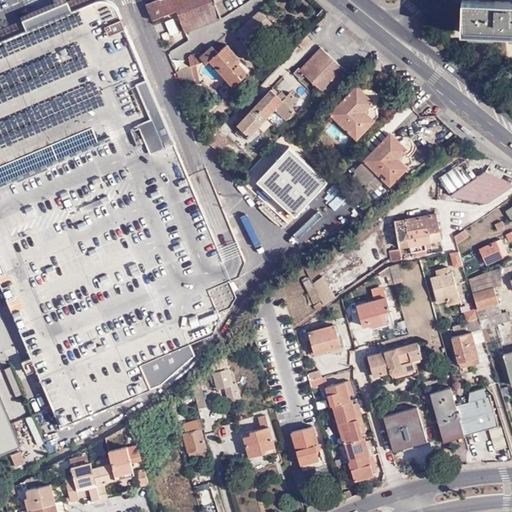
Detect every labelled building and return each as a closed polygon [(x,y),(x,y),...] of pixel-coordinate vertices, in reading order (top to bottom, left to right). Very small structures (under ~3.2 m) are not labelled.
[(225,22),(215,0),(161,0),(148,6),(155,21),(176,13),(187,37),(225,22)] [(511,0),(460,0),(460,26),(511,28),(511,0)] [(74,13),(69,4),(24,23),(29,35),(0,47),(0,284),(8,304),(61,429),(153,390),(143,366),(190,346),(212,337),(220,319),(218,312),(231,308),(234,301),(227,283),(240,278),(247,262),(208,170),(190,178),(117,8),(109,2),(98,3),(74,13)] [(261,11),(238,31),(250,45),(272,24),(261,11)] [(307,35),(299,44),(304,49),(313,39),(307,35)] [(238,73),(243,78),(252,69),(227,43),(218,51),(211,45),(200,56),(189,60),(191,66),(203,63),(206,65),(210,62),(229,81),(238,73)] [(312,81),(333,58),(319,46),(306,60),(303,57),(299,62),(302,64),(298,68),(296,67),(293,70),(301,77),(303,74),(312,81)] [(343,67),(333,58),(312,81),(322,90),(343,67)] [(185,85),(195,84),(200,83),(196,68),(192,69),(191,68),(179,73),(185,85)] [(177,74),(184,89),(195,84),(185,85),(179,73),(177,74)] [(234,86),(243,78),(238,73),(229,81),(234,86)] [(356,84),(351,89),(359,96),(364,91),(356,84)] [(271,88),(254,107),(259,111),(276,93),(271,88)] [(359,96),(351,89),(330,114),(357,139),(375,121),(368,114),(378,103),(378,102),(379,101),(379,99),(379,97),(378,96),(377,94),(377,93),(376,92),(374,91),(373,90),(371,90),(370,90),(368,89),(367,90),(365,90),(364,91),(359,96)] [(248,112),(243,118),(237,125),(250,137),(275,109),(286,119),(295,111),(290,106),(297,98),(288,90),(281,98),(276,93),(259,111),(254,107),(248,112)] [(240,115),(243,118),(248,112),(246,110),(240,115)] [(282,124),(286,119),(275,112),(271,117),(282,124)] [(391,130),(387,136),(394,143),(399,137),(391,130)] [(227,140),(220,133),(216,137),(210,143),(217,150),(227,140)] [(394,143),(387,136),(364,160),(391,185),(409,167),(403,161),(410,153),(412,152),(413,151),(414,149),(414,147),(415,145),(414,143),(414,141),(413,139),(412,138),(410,137),(409,136),(407,136),(404,135),(403,135),(401,136),(399,137),(394,143)] [(316,139),(311,145),(320,154),(324,150),(318,143),(319,141),(316,139)] [(320,154),(311,145),(307,148),(317,157),(320,154)] [(288,154),(290,158),(293,164),(303,159),(298,149),(288,154)] [(306,166),(303,159),(293,164),(290,158),(281,163),(275,163),(268,155),(256,168),(276,187),(282,181),(290,188),(297,181),(294,178),(306,166)] [(439,179),(451,195),(477,177),(465,160),(439,179)] [(309,170),(306,166),(294,178),(297,181),(309,170)] [(487,203),(511,186),(511,183),(486,170),(477,177),(451,195),(487,203)] [(268,189),(263,194),(273,203),(275,201),(269,195),(271,193),(268,189)] [(272,204),(273,203),(263,194),(262,195),(260,197),(270,207),(272,204)] [(410,246),(427,243),(441,240),(438,215),(408,221),(395,224),(396,226),(400,248),(410,246)] [(496,231),(503,228),(501,222),(493,226),(496,231)] [(400,248),(396,226),(389,227),(386,233),(389,250),(400,248)] [(302,266),(308,277),(355,241),(348,230),(302,266)] [(467,239),(464,230),(455,236),(457,245),(467,239)] [(484,262),(506,252),(499,238),(478,248),(484,262)] [(427,243),(410,246),(412,258),(430,255),(427,243)] [(389,250),(392,262),(403,260),(400,248),(389,250)] [(461,256),(459,252),(450,254),(453,267),(463,264),(461,256)] [(383,285),(404,279),(399,263),(379,269),(383,285)] [(435,271),(436,275),(450,271),(449,267),(435,271)] [(478,317),(482,328),(482,330),(493,327),(492,324),(511,317),(509,309),(503,311),(495,285),(502,283),(503,267),(470,280),(478,310),(476,310),(478,315),(478,317)] [(451,271),(450,271),(436,275),(430,277),(437,301),(446,299),(447,303),(460,300),(451,271)] [(325,305),(337,297),(329,285),(321,274),(311,281),(314,287),(321,299),(325,305)] [(311,281),(308,277),(302,280),(306,290),(314,287),(311,281)] [(370,290),(373,299),(386,296),(382,286),(370,290)] [(321,299),(314,287),(306,290),(313,304),(321,299)] [(386,296),(373,299),(357,304),(363,325),(373,323),(373,324),(387,319),(384,309),(390,307),(386,296)] [(317,311),(324,306),(321,301),(314,306),(317,311)] [(466,320),(478,315),(476,310),(475,306),(463,310),(466,320)] [(473,332),(482,328),(478,317),(465,321),(467,326),(468,330),(472,330),(473,332)] [(308,330),(314,351),(329,346),(329,344),(339,341),(334,322),(308,330)] [(468,330),(467,326),(457,329),(458,334),(468,330)] [(482,328),(473,332),(476,342),(486,340),(482,330),(482,328)] [(461,361),(479,355),(476,342),(473,332),(472,330),(468,330),(458,334),(453,335),(461,361)] [(412,343),(418,362),(423,360),(417,341),(412,343)] [(412,342),(367,356),(373,375),(390,369),(394,380),(421,372),(418,362),(412,343),(412,342)] [(195,357),(190,346),(143,366),(153,390),(163,387),(195,357)] [(511,384),(511,351),(503,354),(511,385),(511,384)] [(481,360),(479,355),(461,361),(462,366),(481,360)] [(230,386),(231,386),(222,357),(208,370),(215,391),(230,386)] [(319,370),(307,374),(309,381),(321,377),(319,370)] [(309,381),(307,374),(300,376),(304,390),(311,388),(309,381)] [(323,385),(321,377),(309,381),(311,388),(323,385)] [(346,389),(350,387),(348,379),(323,387),(329,405),(331,404),(342,442),(344,442),(348,461),(347,462),(353,480),(372,475),(371,470),(369,465),(374,464),(371,456),(373,455),(371,445),(367,447),(365,441),(364,436),(362,437),(361,432),(364,431),(359,410),(355,411),(353,403),(351,400),(350,400),(348,394),(346,389)] [(230,386),(216,391),(218,399),(233,395),(230,386)] [(430,392),(442,435),(463,429),(456,405),(451,386),(430,392)] [(462,404),(470,434),(491,429),(498,427),(489,396),(487,397),(485,388),(470,393),(469,402),(462,404)] [(191,393),(196,410),(206,406),(201,390),(191,393)] [(186,394),(176,401),(179,406),(189,399),(186,394)] [(0,397),(0,455),(21,446),(0,397)] [(465,436),(470,434),(462,404),(456,405),(463,429),(465,434),(465,436)] [(393,449),(427,439),(417,405),(383,415),(393,449)] [(259,416),(263,427),(270,425),(267,414),(259,416)] [(136,435),(158,428),(154,417),(143,422),(145,426),(134,429),(136,435)] [(183,434),(180,434),(184,445),(186,452),(204,447),(197,420),(180,426),(183,434)] [(300,464),(319,457),(315,443),(318,442),(311,424),(290,430),(300,464)] [(270,425),(263,427),(251,431),(252,434),(245,436),(251,456),(266,451),(265,448),(276,444),(270,425)] [(501,426),(498,427),(491,429),(497,451),(508,448),(501,426)] [(163,427),(158,428),(136,435),(135,436),(138,446),(166,436),(163,427)] [(465,434),(463,429),(442,435),(444,441),(465,434)] [(180,434),(175,436),(178,447),(184,445),(180,434)] [(115,475),(117,480),(128,477),(126,471),(133,469),(132,464),(140,461),(134,445),(127,447),(127,445),(108,450),(109,454),(111,461),(115,475)] [(206,456),(204,447),(186,452),(188,461),(206,456)] [(17,467),(26,464),(21,452),(12,456),(17,467)] [(69,458),(71,466),(89,461),(87,453),(69,458)] [(322,465),(319,457),(300,464),(303,472),(322,465)] [(73,477),(76,487),(87,483),(89,490),(92,499),(99,497),(96,485),(95,481),(91,467),(89,461),(71,466),(70,466),(73,477)] [(95,481),(115,475),(111,461),(91,467),(95,481)] [(135,475),(139,485),(147,483),(142,468),(134,470),(135,475)] [(65,480),(71,501),(79,499),(78,493),(76,487),(73,477),(65,480)] [(87,483),(76,487),(78,493),(89,490),(87,483)] [(99,497),(100,498),(108,495),(104,483),(96,485),(99,497)] [(33,508),(54,503),(49,486),(27,492),(29,497),(27,498),(30,509),(33,508)] [(56,511),(54,503),(33,508),(33,511),(56,511)]
